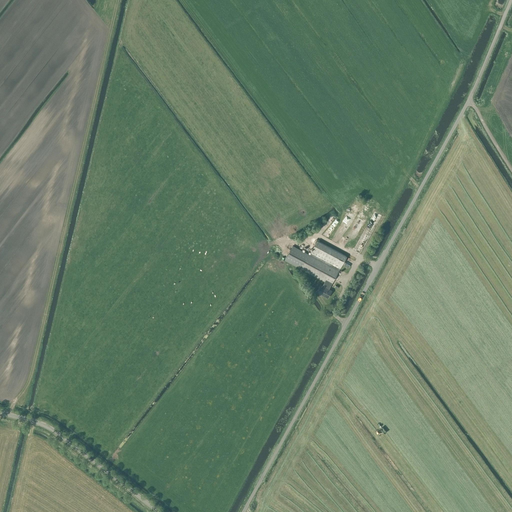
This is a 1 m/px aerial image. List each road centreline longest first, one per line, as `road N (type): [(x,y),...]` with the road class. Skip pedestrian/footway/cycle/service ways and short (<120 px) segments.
road 1 (unclassified): [(244,511),(468,103)]
road 2 (tertiary): [(156,511),(49,429),(0,414)]
